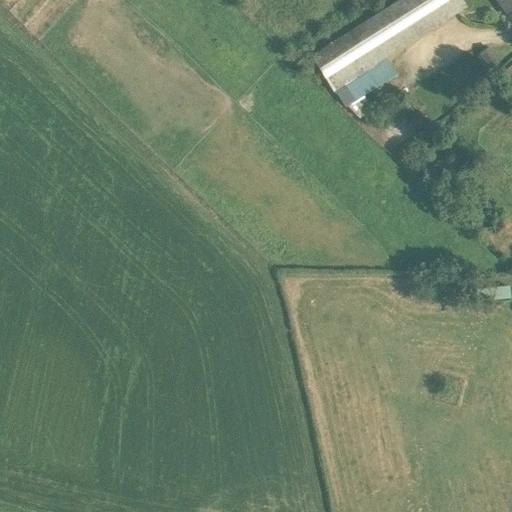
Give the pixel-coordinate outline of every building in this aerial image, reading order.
[(344,111),(356,123),(369,114),(361,101),(375,91),(375,90),(394,78),(383,63),(464,12),(455,0),(402,0),(308,60),(330,97),(331,96),(342,112),(344,111)] [(511,0),(488,0),(503,20),(511,14),(511,0)] [(496,65),(486,50),(473,60),(484,76),(497,68),(495,67),(496,65)] [(511,79),(511,66),(490,84),(497,92),(511,79)] [(426,126),(417,114),(402,125),(401,123),(382,138),(396,156),(423,135),(420,131),(426,126)] [(434,171),(442,165),(426,145),(412,158),(416,163),(420,160),(428,171),(431,168),(434,171)]
